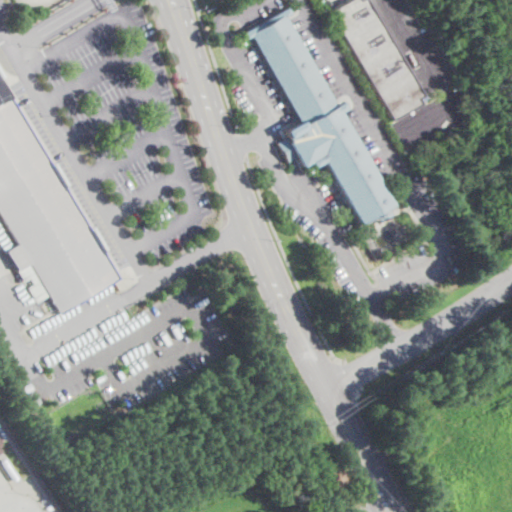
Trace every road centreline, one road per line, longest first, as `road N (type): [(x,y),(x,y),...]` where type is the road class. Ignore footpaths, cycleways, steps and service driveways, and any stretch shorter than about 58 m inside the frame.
road 1 (secondary): [(328,390),(248,226),(174,8)]
road 2 (residential): [(511,280),(420,342),(328,390)]
road 3 (secondary): [(388,511),(328,390)]
